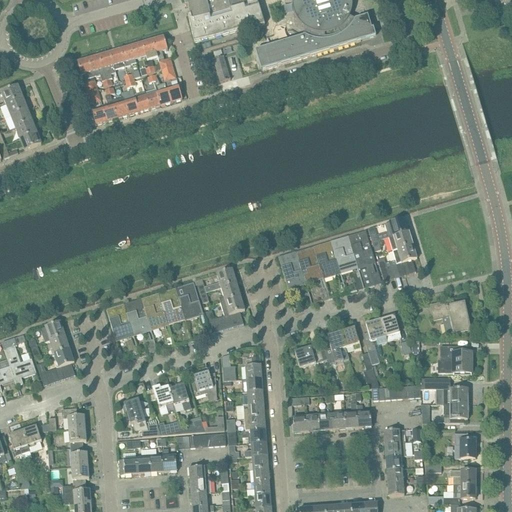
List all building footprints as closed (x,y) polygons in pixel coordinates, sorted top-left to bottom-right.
[(231,0),(184,0),(186,6),(188,6),(191,16),(188,16),(194,43),(215,38),(249,28),(249,27),(250,27),(244,9),(235,12),(231,0)] [(249,28),(250,30),(265,26),(256,0),(231,0),(235,12),(244,9),(250,27),(249,27),(249,28)] [(293,0),(293,5),(293,10),(294,15),(296,20),(299,24),(303,28),(307,31),(304,36),(303,36),(303,37),(304,37),(273,47),(255,52),(261,72),(262,72),(262,71),(375,38),(373,30),(371,30),(368,17),(355,21),(350,18),(351,14),(353,9),(353,5),(352,0),(293,0)] [(164,38),(153,42),(156,54),(158,59),(159,63),(164,61),(162,52),(167,51),(164,38)] [(153,42),(142,45),(146,57),(149,69),(153,68),(154,67),(152,61),(158,59),(156,54),(153,42)] [(142,45),(131,48),(135,60),(146,57),(142,45)] [(131,48),(121,51),(124,63),(126,68),(130,67),(130,66),(136,64),(135,60),(131,48)] [(110,54),(113,67),(124,63),(121,51),(110,54)] [(110,54),(99,57),(103,70),(106,82),(111,81),(112,80),(111,76),(116,75),(115,71),(113,67),(110,54)] [(99,57),(88,60),(94,78),(100,76),(104,88),(108,87),(106,82),(103,70),(99,57)] [(220,84),(230,81),(224,58),(213,61),(220,84)] [(88,60),(77,64),(81,76),(86,75),(88,80),(83,81),(84,86),(85,91),(96,88),(94,78),(88,60)] [(172,65),(170,60),(159,63),(160,66),(161,69),(172,65)] [(178,88),(173,90),(171,83),(177,82),(173,68),(162,72),(165,85),(171,104),(182,101),(178,88)] [(145,69),(140,70),(142,77),(147,76),(151,75),(149,69),(146,70),(145,69)] [(132,76),(128,77),(130,82),(134,81),(134,80),(140,78),(138,72),(131,74),(132,76)] [(157,82),(153,83),(155,90),(160,107),(171,104),(165,85),(160,86),(157,80),(157,82)] [(1,94),(6,106),(23,99),(18,88),(1,94)] [(90,105),(101,102),(97,90),(86,94),(90,105)] [(155,90),(145,93),(150,111),(160,107),(155,90)] [(128,97),(123,99),(128,117),(139,114),(134,96),(132,92),(127,93),(128,97)] [(150,111),(145,93),(134,96),(139,114),(150,111)] [(27,111),(23,99),(6,106),(10,117),(27,111)] [(123,99),(112,102),(118,120),(128,117),(123,99)] [(107,123),(118,120),(112,100),(106,102),(108,109),(103,111),(107,123)] [(10,117),(15,129),(32,122),(27,111),(10,117)] [(103,111),(92,114),(96,126),(107,123),(103,111)] [(36,134),(32,122),(15,129),(20,140),(36,134)] [(20,140),(24,152),(41,145),(36,134),(20,140)] [(9,158),(5,146),(0,148),(0,150),(4,160),(9,158)] [(404,219),(384,225),(389,239),(409,233),(404,219)] [(374,228),(368,230),(372,244),(378,242),(374,228)] [(392,252),(413,246),(409,233),(389,239),(388,239),(392,252)] [(375,264),(366,234),(348,239),(357,269),(375,264)] [(357,269),(348,239),(331,244),(340,275),(357,269)] [(372,244),(375,253),(381,251),(378,242),(372,244)] [(340,275),(331,244),(314,250),(323,280),(340,275)] [(396,266),(401,265),(407,263),(412,262),(417,260),(413,246),(392,252),(396,266)] [(323,280),(314,250),(296,255),(305,285),(323,280)] [(288,290),(305,285),(296,255),(279,260),(288,290)] [(380,270),(385,269),(386,269),(383,260),(377,262),(380,270)] [(410,275),(415,273),(412,262),(407,263),(410,275)] [(405,277),(410,275),(407,263),(401,265),(405,277)] [(400,278),(405,277),(401,265),(396,266),(400,278)] [(394,280),(400,278),(396,266),(391,267),(394,280)] [(391,267),(386,269),(385,269),(389,281),(394,280),(391,267)] [(389,281),(385,269),(380,270),(384,283),(389,281)] [(236,285),(232,271),(217,276),(219,284),(205,289),(203,285),(197,287),(200,296),(206,294),(221,290),(236,285)] [(223,297),(219,299),(220,304),(225,303),(241,298),(237,285),(221,290),(223,297)] [(203,316),(194,286),(176,291),(185,321),(203,316)] [(185,321),(176,291),(159,297),(168,327),(185,321)] [(200,296),(203,305),(209,303),(206,294),(200,296)] [(168,327),(159,297),(141,302),(151,332),(168,327)] [(225,303),(220,304),(224,317),(229,316),(229,317),(234,315),(240,313),(245,312),(241,298),(225,303)] [(151,332),(141,302),(124,307),(133,338),(151,332)] [(447,302),(430,306),(433,322),(443,320),(446,337),(451,336),(451,338),(455,337),(455,336),(471,333),(465,304),(448,307),(447,302)] [(116,343),(133,338),(124,307),(107,312),(116,343)] [(208,322),(213,321),(214,321),(212,312),(205,314),(208,322)] [(240,313),(234,315),(238,327),(243,325),(240,313)] [(234,315),(229,317),(233,329),(238,327),(234,315)] [(229,317),(229,316),(224,318),(227,330),(233,329),(229,317)] [(380,321),(387,343),(401,339),(394,317),(380,321)] [(224,318),(218,319),(222,332),(227,330),(224,318)] [(218,319),(214,321),(213,321),(217,333),(222,332),(218,319)] [(217,333),(213,321),(208,322),(212,335),(217,333)] [(378,346),(387,344),(387,343),(380,321),(366,325),(371,344),(365,346),(368,354),(372,367),(379,364),(378,359),(379,359),(381,357),(381,356),(378,346)] [(41,330),(40,330),(45,344),(50,342),(65,337),(61,324),(41,330)] [(341,333),(346,349),(352,347),(354,352),(361,350),(354,329),(341,333)] [(339,351),(346,349),(341,333),(327,337),(333,359),(340,356),(339,351)] [(65,337),(50,342),(52,350),(54,356),(70,351),(65,337)] [(14,340),(2,344),(4,351),(7,361),(10,368),(15,382),(14,382),(16,388),(23,385),(21,380),(36,375),(31,361),(30,361),(23,363),(20,364),(15,347),(16,347),(14,340)] [(29,342),(31,350),(38,348),(35,340),(29,342)] [(404,357),(412,355),(408,342),(400,345),(404,357)] [(40,356),(38,348),(31,350),(34,358),(40,356)] [(325,351),(320,352),(320,350),(312,352),(311,348),(295,353),(300,370),(328,361),(325,351)] [(462,348),(440,348),(440,362),(440,363),(440,374),(453,374),(453,376),(471,375),(471,355),(466,355),(462,355),(462,348)] [(54,356),(56,364),(55,364),(56,370),(58,369),(59,369),(61,369),(66,367),(71,365),(74,364),(70,351),(54,356)] [(368,354),(362,356),(366,372),(363,373),(368,391),(372,391),(378,390),(379,390),(375,378),(372,367),(368,354)] [(252,367),(245,368),(246,381),(262,380),(261,367),(260,367),(259,359),(252,360),(252,367)] [(45,373),(46,373),(43,364),(37,366),(40,375),(45,373)] [(70,379),(75,377),(71,365),(66,367),(70,379)] [(61,369),(65,381),(70,379),(66,367),(61,369)] [(0,392),(2,392),(0,387),(0,386),(14,382),(15,382),(10,368),(0,371),(0,392)] [(235,368),(223,369),(224,383),(231,382),(231,378),(236,378),(235,368)] [(59,369),(58,369),(55,370),(59,382),(65,381),(61,369),(59,369)] [(50,372),(54,384),(59,382),(55,370),(53,371),(50,372)] [(50,372),(46,373),(45,373),(49,386),(54,384),(50,372)] [(49,386),(45,373),(40,375),(44,388),(49,386)] [(208,395),(209,404),(217,402),(215,377),(210,378),(209,373),(193,377),(195,383),(191,384),(195,399),(208,395)] [(332,375),(327,377),(329,386),(335,384),(332,375)] [(246,381),(242,382),(243,394),(247,394),(263,393),(262,380),(246,381)] [(450,406),(467,406),(467,391),(461,391),(461,390),(456,390),(456,391),(450,391),(450,381),(420,381),(420,391),(443,391),(443,406),(450,406)] [(176,388),(169,391),(174,407),(182,405),(185,413),(191,411),(184,385),(176,388)] [(160,387),(152,390),(156,402),(157,402),(159,408),(161,417),(176,413),(174,407),(169,391),(168,388),(161,390),(160,387)] [(263,393),(247,394),(248,407),(264,406),(263,393)] [(351,415),(344,415),(346,431),(358,430),(357,407),(356,402),(356,395),(351,395),(352,402),(350,403),(351,415)] [(142,438),(160,437),(158,431),(148,431),(138,400),(137,401),(136,398),(130,400),(130,403),(124,405),(125,406),(122,407),(124,414),(127,413),(130,425),(132,425),(135,433),(142,432),(142,438)] [(304,399),(291,400),(292,407),(305,406),(304,399)] [(248,407),(243,407),(244,420),(264,419),(264,406),(248,407)] [(443,406),(443,416),(444,416),(444,425),(460,425),(460,422),(463,422),(467,422),(467,406),(450,406),(443,406)] [(362,407),(357,407),(358,430),(372,429),(370,413),(363,414),(362,407)] [(68,420),(69,432),(85,430),(84,417),(77,418),(77,410),(62,411),(62,420),(68,420)] [(344,415),(331,416),(333,432),(346,431),(344,415)] [(331,416),(319,417),(320,433),(333,432),(331,416)] [(319,417),(306,418),(307,434),(320,433),(319,417)] [(218,428),(204,429),(205,434),(224,432),(223,418),(217,419),(218,428)] [(306,418),(293,419),(294,435),(307,434),(306,418)] [(264,419),(244,420),(245,433),(250,433),(265,432),(264,419)] [(205,434),(204,429),(201,421),(194,424),(195,428),(181,430),(183,435),(205,434)] [(235,421),(227,422),(227,434),(235,434),(236,434),(235,421)] [(157,426),(158,431),(160,437),(183,435),(181,430),(166,431),(163,424),(157,426)] [(36,427),(23,432),(28,447),(42,443),(36,427)] [(70,444),(70,450),(83,449),(82,443),(86,443),(85,430),(69,432),(70,444)] [(420,431),(412,431),(413,444),(421,443),(420,431)] [(30,453),(28,447),(23,432),(9,437),(16,458),(30,453)] [(245,433),(242,433),(242,440),(248,440),(249,446),(251,446),(266,445),(265,432),(250,433),(245,433)] [(399,432),(384,433),(385,446),(406,444),(405,438),(400,438),(399,432)] [(455,436),(455,460),(464,460),(468,460),(475,460),(475,442),(467,442),(467,436),(455,436)] [(0,443),(0,464),(11,461),(9,455),(4,456),(0,443)] [(406,444),(385,446),(386,459),(401,458),(406,458),(405,445),(406,445),(406,444)] [(246,453),(245,453),(245,459),(246,459),(252,459),(267,457),(266,445),(251,446),(252,453),(246,453)] [(233,447),(228,447),(229,456),(229,460),(237,460),(239,459),(239,453),(235,454),(235,447),(233,447)] [(83,455),(83,449),(70,450),(71,456),(72,469),(88,467),(87,455),(83,455)] [(142,460),(137,460),(138,476),(151,475),(149,456),(149,451),(141,452),(142,457),(142,460)] [(169,451),(162,451),(162,455),(164,474),(177,473),(176,458),(169,458),(169,451)] [(162,455),(149,456),(151,475),(164,474),(162,455)] [(267,457),(252,459),(253,471),(268,470),(267,457)] [(401,458),(386,459),(387,472),(402,471),(401,458)] [(137,460),(119,462),(120,477),(138,476),(137,460)] [(13,466),(17,479),(21,491),(31,490),(25,473),(23,474),(19,464),(13,466)] [(425,466),(426,474),(441,474),(441,466),(425,466)] [(73,487),(86,486),(85,481),(89,480),(88,467),(72,469),(73,482),(73,487)] [(204,469),(189,470),(190,483),(205,482),(204,469)] [(268,470),(253,471),(254,484),(269,483),(268,470)] [(402,471),(387,472),(388,485),(403,484),(402,471)] [(461,472),(461,473),(450,473),(450,479),(453,479),(453,486),(475,486),(475,472),(461,472)] [(20,491),(21,491),(17,479),(6,483),(9,492),(20,491)] [(205,482),(190,483),(191,496),(206,495),(211,494),(210,482),(205,482)] [(254,484),(246,485),(247,491),(254,491),(255,497),(270,496),(269,483),(254,484)] [(403,484),(388,485),(389,498),(404,497),(403,484)] [(62,488),(64,507),(91,505),(90,492),(86,492),(86,486),(73,487),(62,488)] [(453,498),(432,498),(428,498),(428,506),(458,506),(460,506),(460,500),(475,500),(475,486),(453,486),(453,498)] [(206,495),(191,496),(192,509),(207,508),(206,495)] [(270,496),(255,497),(256,510),(271,509),(270,496)]
